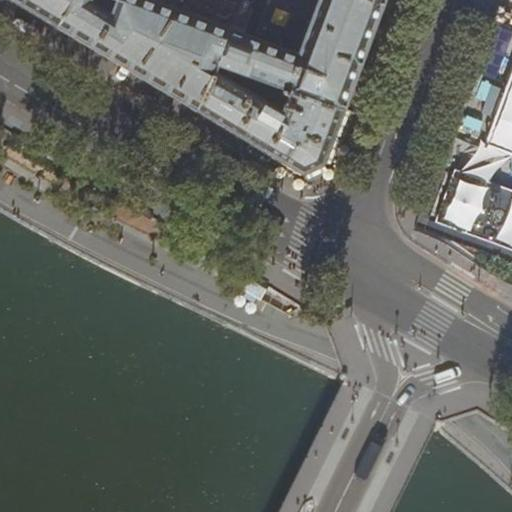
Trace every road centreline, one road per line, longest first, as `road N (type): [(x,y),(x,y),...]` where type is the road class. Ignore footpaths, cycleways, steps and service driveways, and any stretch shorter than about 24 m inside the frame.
road 1 (primary): [(0,56),(354,257)]
road 2 (tertiary): [(354,257),(444,0)]
road 3 (primary): [(354,257),(510,345)]
road 4 (residential): [(354,257),(392,397)]
road 5 (residential): [(392,397),(510,345)]
road 6 (residential): [(336,511),(392,397)]
